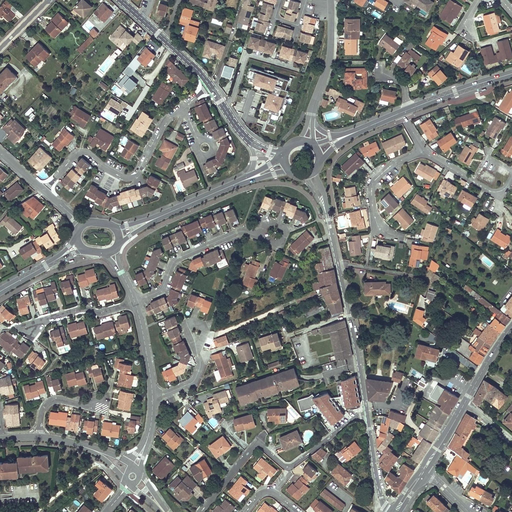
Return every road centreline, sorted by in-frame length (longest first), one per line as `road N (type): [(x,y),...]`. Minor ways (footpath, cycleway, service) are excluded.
road 1 (residential): [(367,415),(318,163)]
road 2 (residential): [(200,511),(254,445),(287,467),(367,415)]
road 3 (residential): [(42,189),(81,152),(133,176),(183,105)]
road 4 (residential): [(134,301),(161,290),(174,259),(242,230),(254,235)]
road 5 (tertiary): [(118,234),(241,181)]
road 6 (residential): [(422,151),(374,180),(378,231),(400,236)]
road 7 (residential): [(209,85),(119,0)]
